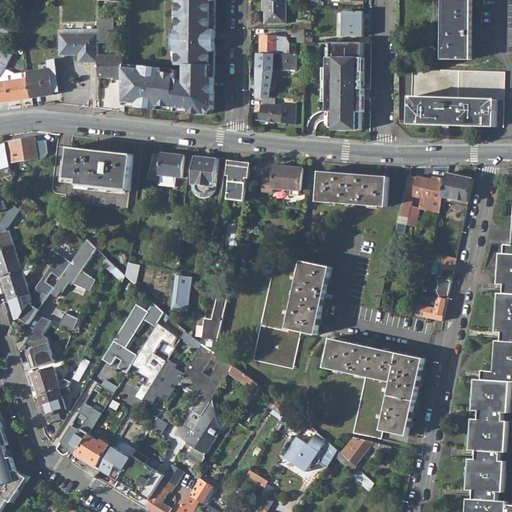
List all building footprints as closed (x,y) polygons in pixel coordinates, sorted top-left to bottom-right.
[(124,79),(124,104),(131,105),(209,114),(216,108),(217,0),(174,0),(173,63),(177,65),(187,65),(186,80),(176,79),(176,70),(124,63),(124,79)] [(267,8),(267,22),(287,22),(287,0),(264,0),(264,8),(267,8)] [(305,28),(312,29),(311,5),(311,1),(311,0),(306,0),(306,20),(298,20),(298,28),(305,28)] [(445,0),(445,59),(473,59),(474,0),(445,0)] [(344,36),(365,37),(365,12),(345,11),(344,36)] [(114,17),(98,18),(98,30),(98,35),(98,43),(114,43),(114,17)] [(17,31),(3,24),(0,30),(13,37),(17,31)] [(298,35),(298,53),(305,53),(305,28),(298,28),(292,28),(292,35),(298,35)] [(261,53),(278,53),(279,35),(261,34),(261,53)] [(80,63),(98,63),(98,55),(98,43),(98,35),(64,36),(61,36),(61,56),(80,56),(80,63)] [(329,66),(328,102),(328,112),(330,112),(330,125),(330,127),(334,127),(335,130),(359,130),(359,129),(363,130),(363,113),(366,113),(366,89),(362,89),(364,88),(364,85),(362,82),(363,83),(367,80),(367,58),(364,58),(364,43),(331,43),(331,54),(329,54),(329,66)] [(0,62),(7,66),(14,54),(0,47),(0,62)] [(297,70),(298,53),(278,53),(261,53),(260,89),(275,90),(276,69),(297,70)] [(113,79),(124,79),(124,63),(124,55),(98,55),(98,63),(99,77),(113,77),(113,79)] [(0,81),(0,96),(1,102),(33,98),(29,72),(18,73),(7,68),(2,77),(3,81),(0,81)] [(29,72),(33,98),(56,95),(52,68),(29,72)] [(413,73),(412,128),(499,128),(499,101),(506,101),(506,73),(413,73)] [(276,97),(262,96),(262,104),(276,105),(276,97)] [(276,105),(262,104),(261,111),(260,111),(260,120),(296,125),(297,105),(276,105)] [(6,142),(10,163),(39,158),(36,137),(6,142)] [(39,141),(42,156),(50,155),(47,139),(39,141)] [(0,179),(6,177),(7,177),(4,168),(11,166),(10,163),(6,142),(0,143),(0,179)] [(66,199),(128,207),(135,152),(73,145),(66,199)] [(172,177),(184,178),(186,156),(164,153),(164,155),(155,154),(149,181),(161,182),(161,176),(172,177)] [(204,186),(206,187),(209,186),(211,184),(212,181),(218,182),(221,159),(197,157),(194,179),(199,180),(200,184),(202,186),(204,186)] [(229,200),(247,202),(252,163),(238,162),(237,177),(232,176),(229,200)] [(292,195),(300,196),(301,190),(303,190),(305,168),(277,165),(276,179),(265,178),(263,192),(274,193),(275,187),(292,189),(292,195)] [(320,202),(389,207),(391,178),(322,172),(320,202)] [(447,181),(443,201),(445,201),(446,200),(453,202),(455,198),(471,202),(476,178),(449,173),(447,181)] [(161,176),(161,182),(160,186),(171,187),(172,177),(161,176)] [(414,197),(423,198),(422,205),(441,209),(443,201),(447,181),(434,178),(434,181),(410,176),(400,222),(407,223),(409,213),(411,214),(414,197)] [(16,184),(23,189),(28,182),(21,177),(16,184)] [(199,180),(194,179),(194,184),(197,188),(204,192),(212,191),(216,187),(218,182),(212,181),(211,184),(209,186),(206,187),(204,186),(202,186),(200,184),(199,180)] [(0,249),(0,262),(4,276),(26,269),(32,261),(30,260),(22,262),(12,230),(9,231),(8,225),(11,227),(23,207),(15,203),(0,224),(0,241),(2,249),(0,249)] [(99,282),(86,273),(102,251),(91,241),(53,292),(58,297),(63,291),(65,293),(72,284),(74,286),(75,284),(77,285),(94,293),(99,282)] [(511,248),(511,253),(505,253),(503,284),(509,285),(509,293),(502,292),(500,332),(507,333),(507,341),(500,341),(497,372),(487,371),(486,380),(477,380),(475,410),(482,411),(481,419),(474,419),(472,451),(479,451),(479,459),(472,458),(470,489),(476,489),(476,497),(470,497),(468,511),(511,511),(511,503),(509,503),(509,500),(500,500),(501,491),(506,492),(508,461),(504,460),(505,452),(509,452),(511,421),(507,420),(507,414),(511,414),(511,405),(511,248)] [(288,327),(304,261),(277,254),(252,359),(293,368),(301,330),(288,327)] [(444,269),(456,271),(458,258),(447,255),(444,269)] [(107,266),(125,284),(129,277),(110,259),(107,266)] [(4,276),(11,300),(31,293),(29,284),(31,283),(28,276),(36,265),(32,261),(26,269),(4,276)] [(301,330),(317,334),(333,268),(304,261),(288,327),(301,330)] [(193,276),(178,275),(177,286),(188,287),(192,284),(193,276)] [(418,316),(445,321),(447,310),(453,280),(445,278),(441,282),(439,292),(441,297),(440,301),(422,297),(418,316)] [(177,286),(174,310),(189,312),(192,284),(188,287),(177,286)] [(203,345),(215,352),(231,286),(220,284),(213,315),(206,314),(202,344),(203,345)] [(165,318),(168,314),(157,303),(152,312),(140,305),(105,360),(114,366),(119,358),(124,361),(120,368),(129,374),(135,365),(141,357),(129,349),(148,320),(159,327),(162,324),(165,318)] [(7,311),(17,342),(23,334),(22,329),(19,330),(12,310),(7,311)] [(62,325),(76,332),(82,320),(68,313),(62,325)] [(169,323),(184,336),(188,331),(173,318),(168,314),(165,318),(169,321),(169,323)] [(35,347),(29,355),(33,368),(57,361),(50,338),(45,335),(55,322),(45,317),(27,341),(35,347)] [(180,337),(162,324),(159,327),(141,357),(135,365),(146,372),(145,374),(151,379),(147,385),(145,383),(137,396),(144,401),(145,399),(169,361),(157,353),(165,340),(174,346),(180,337)] [(184,337),(201,349),(203,345),(202,344),(188,331),(184,336),(184,337)] [(86,339),(90,341),(94,336),(89,333),(86,339)] [(384,430),(410,436),(427,358),(333,338),(327,368),(368,377),(395,383),(384,430)] [(211,404),(214,400),(231,372),(235,365),(215,352),(203,345),(201,349),(186,373),(181,382),(203,395),(185,425),(194,431),(187,442),(196,447),(190,456),(191,458),(200,464),(202,463),(206,458),(205,455),(206,453),(209,453),(229,421),(219,415),(218,418),(216,407),(211,404)] [(169,361),(145,399),(153,405),(159,396),(164,400),(167,395),(171,398),(181,382),(186,373),(176,367),(177,364),(170,359),(169,361)] [(74,379),(81,382),(90,367),(83,363),(74,379)] [(231,372),(252,389),(250,392),(254,395),(260,385),(235,365),(231,372)] [(41,394),(66,388),(64,379),(60,380),(56,367),(35,373),(41,394)] [(395,383),(368,377),(356,433),(381,439),(384,430),(395,383)] [(41,394),(50,422),(62,418),(60,411),(68,409),(64,397),(71,395),(68,387),(66,388),(41,394)] [(273,403),(287,413),(290,408),(277,398),(273,403)] [(122,403),(116,400),(113,406),(119,410),(122,403)] [(78,455),(78,454),(91,434),(103,415),(86,403),(80,413),(89,418),(80,430),(72,425),(62,441),(66,446),(69,448),(69,449),(78,455)] [(308,421),(290,408),(287,413),(295,419),(305,426),(308,421)] [(0,511),(4,511),(11,502),(14,504),(30,478),(18,470),(13,457),(10,458),(6,445),(9,444),(0,414),(0,511)] [(152,429),(162,435),(169,424),(158,418),(152,429)] [(291,427),(300,433),(305,426),(295,419),(291,427)] [(285,457),(309,472),(314,464),(318,466),(321,464),(329,468),(337,455),(340,450),(319,432),(311,444),(298,437),(285,457)] [(78,454),(97,467),(112,444),(104,439),(103,441),(91,434),(78,454)] [(342,452),(357,466),(371,447),(383,450),(383,452),(391,454),(392,446),(354,437),(342,452)] [(116,447),(102,469),(113,476),(116,472),(123,476),(134,458),(116,447)] [(134,458),(123,476),(135,484),(133,488),(151,500),(167,475),(148,463),(151,458),(139,450),(134,458)] [(337,455),(354,471),(357,466),(342,452),(340,450),(337,455)] [(167,475),(151,500),(148,506),(156,511),(171,511),(174,508),(163,502),(170,491),(172,492),(177,485),(178,486),(186,472),(174,464),(167,475)] [(271,481),(252,470),(247,478),(256,483),(257,481),(267,487),(271,481)] [(123,476),(116,472),(113,476),(120,481),(123,476)] [(120,481),(133,488),(135,484),(123,476),(120,481)] [(201,478),(191,494),(185,504),(179,511),(193,511),(201,500),(205,503),(216,487),(201,478)]
